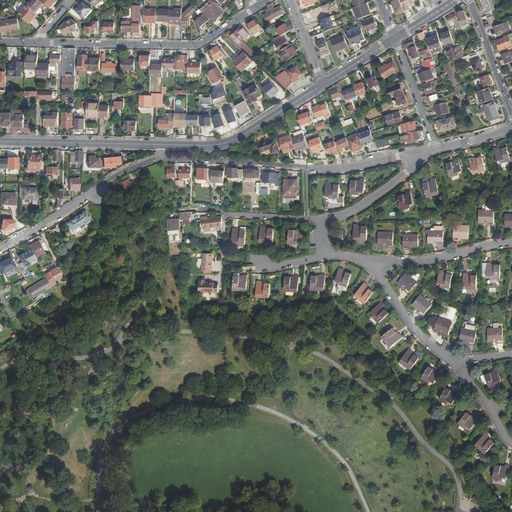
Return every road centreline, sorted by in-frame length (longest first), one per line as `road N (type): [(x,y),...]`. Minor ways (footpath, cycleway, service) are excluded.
road 1 (residential): [(434,149),(308,167),(165,159),(161,145)]
road 2 (residential): [(36,41),(199,44),(257,6)]
road 3 (residential): [(155,160),(0,247)]
road 4 (secondary): [(161,145),(229,142),(322,84)]
road 5 (track): [(128,253),(133,277),(125,295),(39,334),(19,359)]
road 6 (secondary): [(0,141),(161,145)]
road 7 (residential): [(373,263),(511,243)]
road 8 (residential): [(455,364),(409,326),(373,263)]
road 9 (residential): [(327,223),(434,149)]
road 10 (residential): [(469,0),(511,113)]
